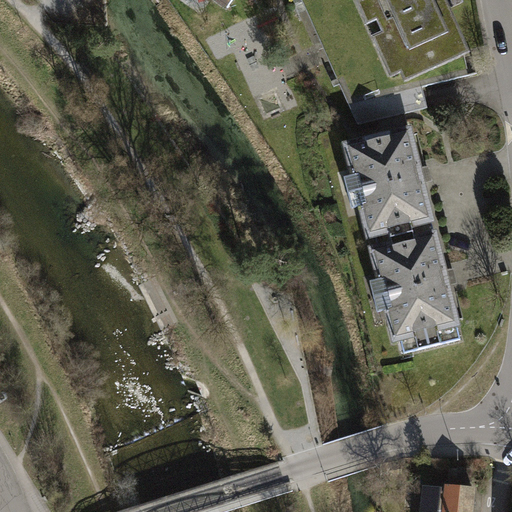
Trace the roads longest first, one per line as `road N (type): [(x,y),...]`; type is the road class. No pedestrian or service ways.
road 1 (residential): [(391,438),(164,511)]
road 2 (residential): [(391,438),(510,425)]
